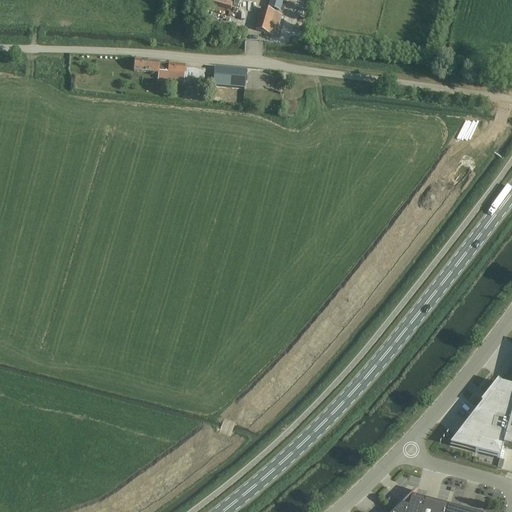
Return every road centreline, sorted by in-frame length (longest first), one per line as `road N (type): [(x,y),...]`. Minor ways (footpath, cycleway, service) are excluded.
road 1 (unclassified): [(511,100),(353,75),(0,48)]
road 2 (primary): [(221,511),(368,374),(511,197)]
road 3 (unclassified): [(511,321),(402,453)]
